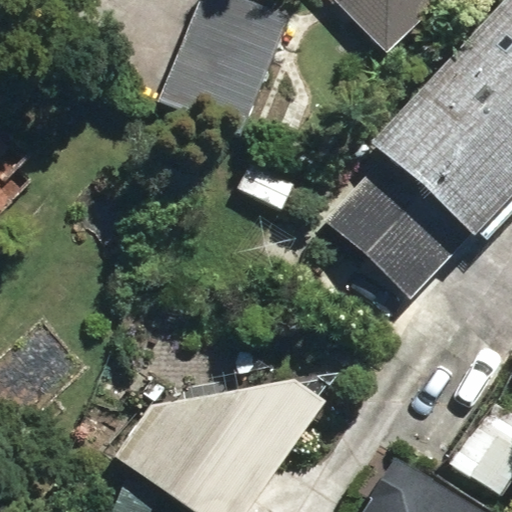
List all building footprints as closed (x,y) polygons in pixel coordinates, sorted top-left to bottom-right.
[(246,0),(199,0),(155,98),(226,129),(277,14),(246,0)] [(311,235),(389,295),(511,171),(511,0),(482,0),(336,147),(368,178),(311,235)] [(327,0),(386,58),(442,0),(327,0)] [(237,194),(280,217),(296,187),(254,164),(237,194)] [(211,511),(267,511),(343,401),(311,379),(164,404),(127,455),(211,511)] [(452,462),(501,496),(511,481),(511,409),(497,399),(452,462)] [(508,511),(403,456),(372,511),(508,511)]
